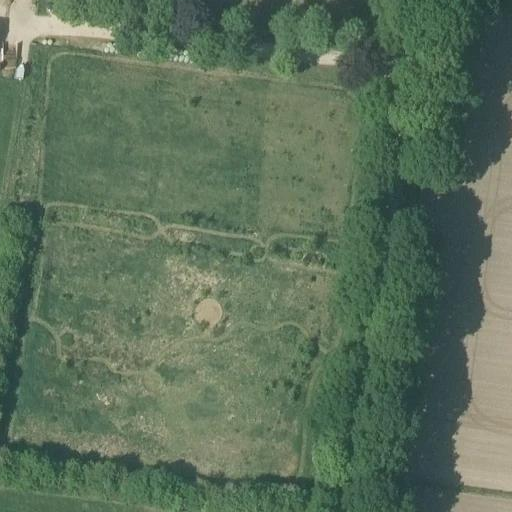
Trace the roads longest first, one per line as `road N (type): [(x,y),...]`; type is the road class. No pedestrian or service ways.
road 1 (unclassified): [(348,511),(421,0)]
road 2 (unknown): [(0,16),(411,68)]
